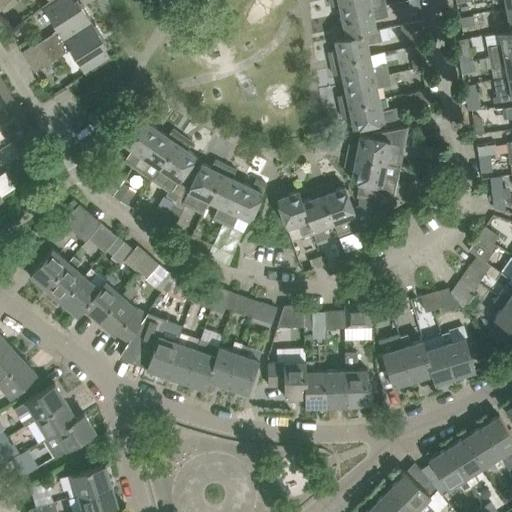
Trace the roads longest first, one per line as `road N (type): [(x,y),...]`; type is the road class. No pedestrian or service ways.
road 1 (residential): [(0,68),(44,135),(147,241),(244,281),(344,285),(397,272),(450,236),(461,178),(432,0)]
road 2 (residential): [(409,430),(241,425),(179,410),(120,381)]
road 3 (residential): [(120,381),(0,298)]
road 4 (residential): [(120,381),(116,406),(143,511)]
road 5 (residential): [(318,511),(409,430)]
